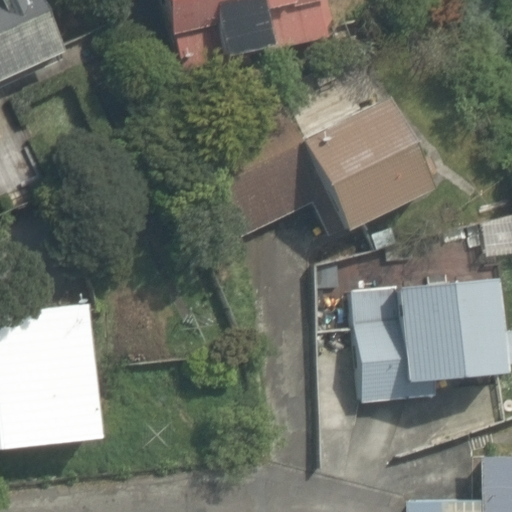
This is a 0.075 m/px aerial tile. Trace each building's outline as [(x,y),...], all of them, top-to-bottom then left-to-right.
[(0,0),(0,94),(88,60),(63,0),(0,0)] [(349,44),(339,0),(165,0),(182,80),(349,44)] [(338,197),(362,239),(445,192),(393,99),(229,190),(258,242),(338,197)] [(421,390),(511,386),(511,277),(354,283),(358,406),(421,404),(421,390)] [(0,310),(0,456),(100,449),(89,304),(0,310)] [(511,511),(511,454),(490,455),(492,499),(409,502),(409,511),(511,511)]
